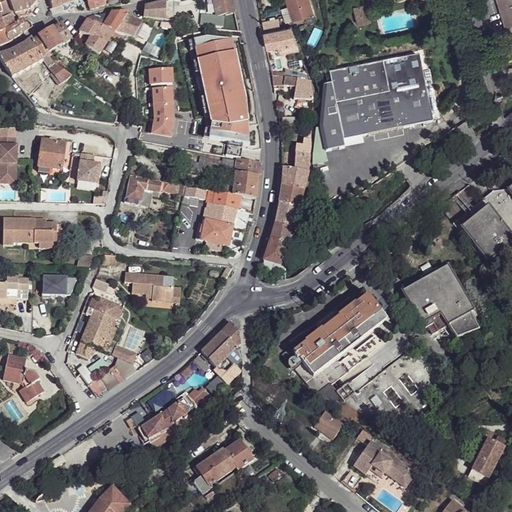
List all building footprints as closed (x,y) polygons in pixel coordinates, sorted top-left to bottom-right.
[(38,0),(8,0),(9,1),(12,12),(12,13),(18,18),(21,18),(30,15),(30,11),(38,0)] [(63,12),(59,0),(48,0),(52,12),(50,13),(51,16),(63,12)] [(59,0),(63,12),(82,6),(80,0),(59,0)] [(86,0),(89,11),(104,8),(101,0),(86,0)] [(173,0),(165,2),(165,9),(173,7),(173,0)] [(230,0),(213,0),(217,16),(234,13),(230,0)] [(286,0),(289,8),(293,20),(313,14),(308,0),(286,0)] [(511,0),(497,0),(508,35),(511,33),(511,0)] [(9,1),(0,4),(0,14),(0,15),(0,16),(12,12),(9,1)] [(165,2),(144,7),(143,18),(165,21),(165,9),(165,2)] [(365,4),(358,6),(360,17),(364,16),(366,24),(370,23),(365,4)] [(358,6),(353,7),(357,26),(366,24),(364,16),(360,17),(358,6)] [(173,8),(173,7),(165,9),(165,21),(174,21),(173,8)] [(289,8),(283,10),(287,22),(293,20),(289,8)] [(114,32),(115,32),(126,15),(120,13),(112,13),(111,15),(89,18),(87,22),(114,32)] [(0,46),(7,44),(9,43),(1,19),(0,16),(0,15),(0,14),(0,46)] [(1,19),(9,43),(27,31),(21,21),(15,24),(10,15),(1,19)] [(126,15),(115,32),(128,37),(132,38),(141,24),(142,22),(126,15)] [(223,17),(217,17),(201,15),(200,25),(222,27),(223,17)] [(264,21),(266,32),(282,29),(280,19),(264,21)] [(158,22),(149,21),(147,28),(149,30),(154,33),(158,22)] [(114,32),(87,22),(78,34),(90,39),(84,48),(99,56),(111,37),(114,32)] [(132,38),(142,40),(149,30),(147,28),(141,24),(132,38)] [(41,37),(31,43),(39,58),(43,56),(49,53),(69,42),(60,27),(41,37)] [(263,32),(267,48),(281,45),(295,43),(289,27),(282,29),(266,32),(263,32)] [(115,32),(114,32),(111,37),(123,45),(128,37),(115,32)] [(39,34),(29,40),(31,43),(41,37),(39,34)] [(209,37),(196,39),(198,49),(200,60),(202,73),(203,78),(205,90),(207,97),(211,118),(212,124),(211,130),(209,139),(228,143),(243,146),(249,147),(246,103),(246,101),(240,102),(239,96),(244,95),(242,81),(237,82),(236,77),(241,76),(239,62),(233,63),(232,58),(238,57),(236,49),(232,50),(230,40),(209,37)] [(149,38),(143,51),(157,58),(164,45),(149,38)] [(31,43),(29,40),(21,46),(9,53),(0,55),(0,62),(5,72),(11,80),(42,62),(39,58),(31,43)] [(282,51),(297,48),(295,43),(281,45),(282,51)] [(419,51),(329,72),(332,82),(325,84),(322,126),(328,150),(347,146),(345,139),(434,117),(419,51)] [(43,56),(39,58),(42,62),(51,74),(60,85),(65,81),(69,78),(70,76),(62,70),(50,61),(43,56)] [(53,57),(50,61),(62,70),(64,67),(60,64),(61,63),(53,57)] [(177,72),(156,70),(155,86),(176,87),(177,72)] [(285,77),(309,83),(308,78),(306,71),(303,71),(303,74),(287,70),(285,77)] [(60,85),(51,74),(50,75),(58,86),(60,85)] [(278,76),(273,75),(274,87),(282,86),(295,88),(294,100),(312,101),(311,94),(309,83),(285,77),(278,76)] [(174,91),(157,90),(156,104),(156,107),(155,120),(154,121),(152,134),(169,137),(171,122),(174,91)] [(211,118),(207,97),(201,98),(205,119),(211,118)] [(114,123),(122,125),(124,119),(123,118),(124,116),(120,115),(119,117),(117,116),(113,123),(114,123)] [(0,128),(0,138),(16,137),(15,128),(0,128)] [(300,155),(309,156),(309,149),(310,141),(303,140),(302,148),(296,147),(295,154),(300,155)] [(49,169),(60,171),(63,156),(66,157),(68,145),(45,142),(41,142),(37,167),(49,169)] [(243,146),(228,143),(225,156),(240,159),(243,146)] [(14,146),(0,145),(0,172),(4,172),(4,179),(15,179),(16,164),(14,164),(14,146)] [(218,170),(235,172),(236,162),(193,154),(192,162),(190,173),(196,174),(196,173),(203,174),(204,169),(217,172),(218,170)] [(298,171),(307,173),(309,156),(300,155),(298,171)] [(235,173),(258,177),(259,170),(259,164),(237,160),(236,162),(235,172),(235,173)] [(79,161),(75,181),(97,185),(100,165),(91,163),(79,161)] [(138,166),(128,164),(125,176),(130,177),(136,178),(138,166)] [(48,175),(49,169),(37,167),(36,173),(48,175)] [(281,185),(303,191),(307,173),(298,171),(294,170),(282,168),(281,185)] [(4,172),(0,172),(0,184),(15,185),(15,179),(4,179),(4,172)] [(238,197),(255,200),(256,193),(257,188),(258,177),(235,173),(232,196),(238,197)] [(122,204),(139,206),(140,202),(141,202),(143,191),(147,192),(153,192),(159,193),(160,192),(182,196),(184,187),(176,186),(162,183),(130,177),(126,199),(122,199),(122,204)] [(278,204),(296,209),(303,191),(281,185),(278,204)] [(184,187),(182,196),(203,200),(205,191),(184,187)] [(140,202),(139,206),(151,208),(153,192),(147,192),(143,191),(141,202),(140,202)] [(489,261),(511,242),(511,195),(507,191),(493,193),(483,201),(454,224),(459,230),(460,229),(489,261)] [(232,196),(208,192),(205,204),(206,204),(212,206),(235,211),(238,197),(232,196)] [(235,211),(212,206),(206,204),(201,224),(198,224),(195,240),(198,240),(196,247),(226,253),(228,248),(230,235),(235,211)] [(292,230),(296,209),(278,204),(275,223),(292,230)] [(249,221),(250,215),(241,213),(240,219),(249,221)] [(45,220),(2,219),(1,245),(11,245),(11,242),(37,244),(36,248),(51,249),(52,232),(55,232),(55,223),(44,223),(45,220)] [(271,239),(287,245),(292,230),(275,223),(271,239)] [(61,252),(61,233),(55,232),(52,232),(51,249),(51,251),(61,252)] [(264,262),(280,267),(287,245),(271,239),(265,257),(264,262)] [(114,267),(114,257),(104,255),(101,266),(114,267)] [(75,269),(88,270),(89,258),(75,258),(75,269)] [(280,267),(264,262),(262,269),(277,274),(280,267)] [(448,266),(402,294),(423,332),(430,328),(433,335),(449,327),(457,340),(480,329),(471,313),(474,311),(448,266)] [(151,304),(178,306),(180,290),(171,289),(171,290),(162,290),(163,278),(124,274),(123,285),(131,285),(131,296),(145,297),(151,298),(151,301),(151,304)] [(0,300),(5,301),(5,300),(15,300),(15,301),(26,301),(26,282),(15,282),(16,278),(0,277),(0,300)] [(42,296),(67,297),(67,278),(43,277),(42,296)] [(171,290),(171,289),(173,279),(163,278),(162,290),(171,290)] [(305,370),(312,378),(336,359),(377,325),(384,319),(368,298),(356,308),(353,307),(338,318),(340,321),(323,334),(322,333),(306,345),(307,347),(295,357),(303,367),(305,370)] [(88,321),(74,356),(89,361),(93,350),(106,356),(116,330),(111,329),(114,321),(118,322),(122,313),(97,303),(96,306),(89,303),(83,318),(88,321)] [(511,323),(511,315),(502,310),(499,314),(497,313),(495,316),(511,325),(511,323)] [(340,321),(338,318),(336,315),(319,329),(322,333),(323,334),(340,321)] [(221,334),(236,349),(241,354),(240,345),(236,318),(221,334)] [(385,332),(391,328),(384,319),(377,325),(381,328),(385,332)] [(226,359),(236,349),(221,334),(211,344),(226,359)] [(219,366),(226,359),(211,344),(202,352),(217,367),(217,368),(219,366)] [(355,394),(342,403),(390,432),(446,384),(414,347),(355,394)] [(117,360),(114,367),(125,381),(135,374),(131,365),(135,356),(115,348),(111,358),(117,360)] [(236,349),(226,359),(234,365),(241,372),(242,371),(241,354),(236,349)] [(9,358),(3,382),(20,386),(22,385),(25,390),(21,392),(28,402),(41,393),(36,383),(38,382),(34,375),(32,374),(27,372),(24,372),(26,362),(9,358)] [(305,370),(303,367),(300,370),(303,373),(300,376),(305,383),(313,391),(321,397),(331,401),(342,403),(355,394),(349,385),(338,393),(333,386),(348,374),(338,361),(336,359),(312,378),(305,370)] [(228,385),(241,372),(234,365),(226,373),(221,378),(228,385)] [(217,367),(214,371),(221,378),(226,373),(219,366),(217,368),(217,367)] [(95,397),(106,390),(105,389),(106,388),(109,392),(125,381),(114,367),(88,386),(95,397)] [(194,390),(185,397),(191,405),(194,402),(197,405),(207,395),(202,389),(197,393),(194,390)] [(28,402),(21,392),(18,394),(25,404),(28,402)] [(140,428),(147,440),(186,414),(194,409),(191,405),(185,397),(140,428)] [(147,420),(141,406),(128,411),(134,425),(147,420)] [(325,411),(314,427),(321,431),(322,429),(334,437),(343,424),(325,411)] [(186,414),(147,440),(150,448),(161,443),(170,439),(178,433),(183,427),(190,420),(186,414)] [(322,429),(321,431),(332,440),(334,437),(322,429)] [(498,437),(495,443),(503,447),(506,441),(498,437)] [(235,467),(236,469),(241,466),(252,458),(239,440),(228,448),(224,451),(235,467)] [(472,470),(468,477),(485,486),(489,478),(504,447),(503,447),(495,443),(488,440),(485,445),(480,453),(472,470)] [(370,442),(353,466),(366,475),(369,470),(380,478),(384,473),(385,470),(393,476),(391,478),(405,487),(414,474),(370,442)] [(477,452),(480,453),(485,445),(482,443),(477,452)] [(201,476),(208,485),(235,467),(224,451),(224,450),(197,468),(201,476)] [(426,461),(436,467),(441,457),(431,452),(426,461)] [(61,455),(49,464),(53,469),(65,461),(61,455)] [(268,478),(273,483),(282,475),(277,471),(268,478)] [(208,485),(201,476),(192,482),(201,495),(210,489),(208,485)] [(95,511),(135,511),(136,511),(120,491),(105,502),(95,511)] [(470,505),(479,511),(484,501),(475,496),(470,505)] [(452,501),(442,511),(464,511),(465,511),(452,501)]
